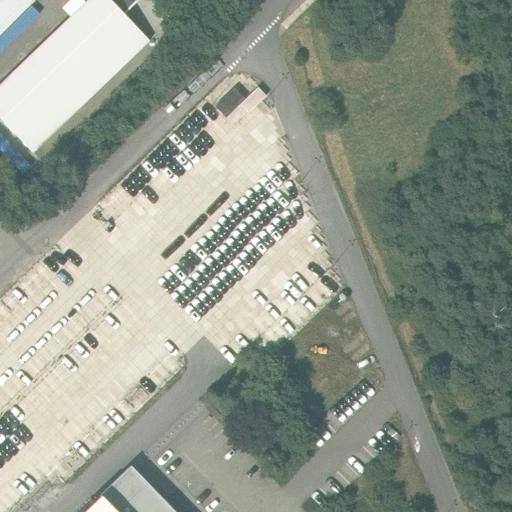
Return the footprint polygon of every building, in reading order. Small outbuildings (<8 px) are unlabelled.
[(0,0),(0,35),(34,2),(31,0),(0,0)] [(0,87),(0,117),(33,152),(148,42),(136,30),(107,0),(91,0),(85,6),(0,87)] [(137,1),(135,0),(79,0),(85,6),(91,0),(107,0),(136,30),(143,22),(130,8),(137,1)] [(238,103),(224,89),(207,107),(221,121),(238,103)] [(293,331),(340,285),(339,272),(326,273),(325,258),(293,260),(291,233),(284,240),(288,245),(290,261),(276,262),(280,265),(281,280),(278,277),(279,297),(262,298),(258,302),(265,309),(279,308),(286,315),(266,316),(267,330),(279,329),(271,320),(281,319),(293,331)] [(102,494),(119,511),(175,511),(131,466),(102,494)] [(119,511),(102,494),(83,511),(119,511)] [(0,511),(4,511),(5,511),(12,504),(6,498),(0,504),(0,511)]
